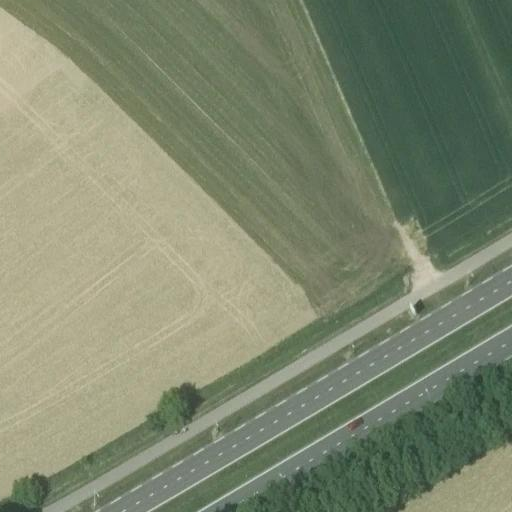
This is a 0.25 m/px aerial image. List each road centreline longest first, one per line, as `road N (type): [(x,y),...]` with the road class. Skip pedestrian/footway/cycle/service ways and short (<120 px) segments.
road 1 (unclassified): [(511,238),(35,511)]
road 2 (primary): [(511,280),(120,511)]
road 3 (primary): [(225,511),(511,340)]
